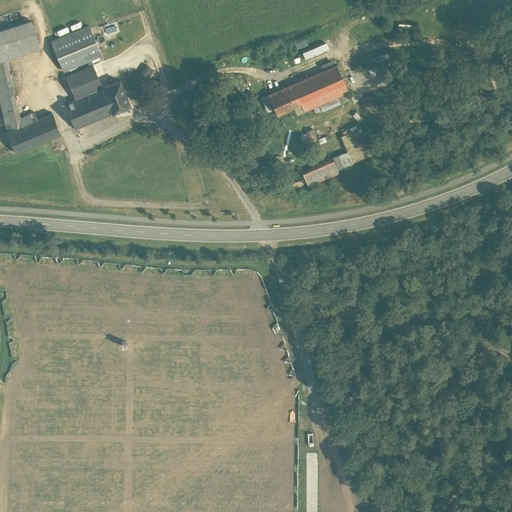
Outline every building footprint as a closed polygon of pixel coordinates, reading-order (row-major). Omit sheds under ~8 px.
[(35,23),(0,31),(0,61),(7,60),(41,52),(35,23)] [(88,25),(51,41),(64,70),(101,55),(88,25)] [(37,119),(34,112),(19,119),(7,60),(0,61),(0,101),(7,132),(37,119)] [(148,63),(140,71),(146,78),(154,70),(148,63)] [(337,64),(293,84),(302,104),(304,111),(349,92),(337,64)] [(93,65),(66,76),(75,99),(102,87),(93,65)] [(120,80),(102,87),(112,113),(131,106),(120,80)] [(293,84),(268,94),(277,115),(302,104),(293,84)] [(75,99),(64,103),(75,129),(112,113),(102,87),(75,99)] [(37,119),(7,132),(16,153),(61,134),(52,113),(37,119)] [(313,129),(305,132),(310,143),(317,140),(313,129)] [(351,150),(332,158),(332,159),(337,169),(355,161),(351,150)] [(332,159),(302,172),(309,186),(339,173),(337,169),(332,159)]
